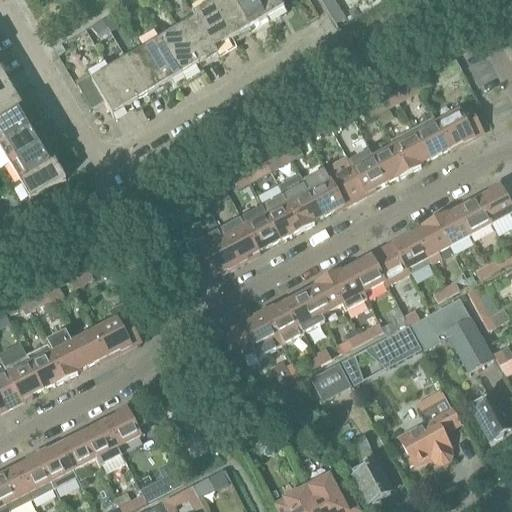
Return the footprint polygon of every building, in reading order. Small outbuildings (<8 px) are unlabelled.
[(230,0),(222,0),(212,7),(232,41),(249,31),(230,0)] [(254,0),(230,0),(249,31),(267,21),(254,0)] [(277,0),(254,0),(267,21),(284,11),(277,0)] [(331,19),(341,13),(333,0),(329,0),(322,5),(331,19)] [(212,7),(194,17),(213,52),(232,41),(212,7)] [(195,22),(179,31),(200,67),(216,57),(213,52),(194,17),(193,18),(195,22)] [(112,18),(103,23),(107,30),(111,35),(119,30),(112,18)] [(103,23),(90,30),(94,38),(107,30),(103,23)] [(200,67),(179,31),(163,41),(183,76),(200,67)] [(163,41),(145,52),(165,87),(183,76),(163,41)] [(165,87),(145,52),(128,62),(149,97),(165,87)] [(149,97),(128,62),(111,73),(131,107),(149,97)] [(131,107),(111,73),(92,84),(89,80),(77,88),(91,112),(104,104),(113,118),(131,107)] [(0,103),(14,95),(3,78),(0,79),(0,103)] [(426,81),(415,87),(419,95),(430,89),(426,81)] [(419,95),(415,87),(404,93),(408,101),(419,95)] [(0,126),(24,112),(14,95),(0,103),(0,126)] [(373,109),(378,117),(389,111),(384,103),(373,109)] [(378,117),(373,109),(362,115),(367,124),(378,117)] [(468,110),(437,127),(450,152),(462,145),(463,147),(473,141),(472,140),(481,135),(468,110)] [(0,149),(34,130),(24,112),(0,126),(0,149)] [(349,115),(327,127),(332,136),(354,123),(352,120),(349,115)] [(450,152),(437,127),(433,121),(412,132),(428,163),(450,152)] [(332,136),(327,127),(317,132),(322,141),(332,136)] [(34,130),(0,149),(0,150),(10,167),(44,147),(34,130)] [(428,163),(412,132),(391,143),(394,150),(409,176),(421,169),(420,168),(428,163)] [(371,154),(370,154),(387,186),(395,181),(396,183),(409,176),(394,150),(384,155),(380,146),(370,151),(371,154)] [(44,147),(10,167),(20,185),(55,164),(44,147)] [(286,154),(291,164),(303,157),(298,148),(286,154)] [(286,154),(276,160),(281,169),(291,164),(286,154)] [(370,154),(348,165),(365,197),(387,186),(370,154)] [(346,162),(324,174),(343,209),(344,211),(366,199),(365,197),(348,165),(346,162)] [(20,185),(10,191),(25,215),(60,194),(56,188),(66,183),(55,164),(20,185)] [(265,166),(244,177),(249,187),(270,175),(265,166)] [(343,209),(324,174),(303,185),(305,189),(322,221),(343,209),(344,211),(343,209)] [(249,187),(244,177),(234,183),(239,193),(249,187)] [(322,221),(299,178),(278,188),(285,200),(284,200),(302,234),(314,227),(313,225),(322,221)] [(478,203),(491,228),(511,216),(511,213),(499,189),(489,195),(490,197),(478,203)] [(213,196),(202,202),(206,210),(217,204),(213,196)] [(302,234),(284,200),(263,212),(280,243),(288,239),(289,241),(302,234)] [(206,210),(202,202),(191,208),(195,216),(206,210)] [(478,203),(456,215),(470,240),(491,228),(478,203)] [(263,212),(242,223),(259,255),(280,243),(263,212)] [(447,217),(434,224),(449,251),(470,240),(456,215),(448,219),(447,217)] [(259,255),(242,223),(219,235),(238,271),(261,259),(259,255)] [(423,233),(414,237),(428,262),(429,262),(431,266),(433,269),(443,263),(439,256),(449,251),(434,224),(422,231),(423,233)] [(238,271),(219,235),(197,247),(195,243),(186,247),(206,288),(238,271)] [(414,237),(393,249),(409,277),(431,266),(429,262),(428,262),(414,237)] [(409,277),(393,249),(392,247),(370,259),(386,289),(409,277)] [(511,266),(507,258),(506,257),(485,269),(490,278),(501,271),(511,266)] [(371,261),(350,272),(363,297),(384,286),(386,290),(386,289),(370,259),(371,261)] [(490,278),(485,269),(474,275),(479,284),(490,278)] [(345,315),(367,303),(363,297),(350,272),(341,277),(340,275),(328,282),(342,308),(345,315)] [(85,288),(80,279),(69,285),(73,294),(85,288)] [(321,319),(342,308),(328,282),(315,289),(316,290),(307,295),(324,325),(321,319)] [(444,292),(448,300),(459,294),(455,286),(444,292)] [(48,295),(52,304),(53,306),(65,300),(59,289),(48,295)] [(482,324),(491,319),(476,291),(467,296),(482,324)] [(448,300),(444,292),(432,298),(437,306),(448,300)] [(48,295),(37,301),(41,310),(52,304),(48,295)] [(324,325),(307,295),(286,306),(302,336),(324,325)] [(23,302),(30,315),(41,310),(37,301),(28,306),(25,300),(23,302)] [(30,315),(23,302),(2,312),(7,321),(23,313),(25,318),(30,315)] [(494,365),(460,304),(412,331),(425,355),(449,342),(469,378),(494,365)] [(273,311),(263,316),(281,350),(303,338),(302,336),(286,306),(274,313),(273,311)] [(131,350),(130,348),(141,343),(123,307),(109,314),(114,324),(94,335),(107,360),(119,353),(120,355),(131,350)] [(0,313),(0,333),(10,328),(7,321),(2,312),(0,313)] [(403,320),(408,329),(419,323),(414,314),(403,320)] [(281,350),(263,316),(253,322),(254,324),(232,336),(244,356),(253,351),(259,362),(281,350)] [(491,319),(482,324),(488,335),(497,330),(491,319)] [(408,329),(403,320),(392,326),(397,335),(408,329)] [(383,335),(379,326),(358,338),(363,346),(383,335)] [(386,373),(422,354),(409,330),(365,354),(386,373)] [(363,346),(358,338),(355,332),(344,338),(352,352),(363,346)] [(86,371),(73,346),(67,334),(45,345),(48,350),(65,384),(78,377),(77,375),(86,371)] [(94,335),(73,346),(86,371),(107,360),(94,335)] [(48,350),(26,361),(43,393),(52,388),(52,390),(65,384),(48,350)] [(500,368),(508,364),(502,353),(494,357),(500,368)] [(316,361),(320,369),(331,363),(327,355),(316,361)] [(355,359),(341,366),(354,390),(364,385),(355,359)] [(43,393),(26,361),(7,370),(11,378),(9,379),(22,404),(43,393)] [(320,369),(316,361),(305,367),(309,375),(320,369)] [(511,361),(508,364),(500,368),(505,380),(511,376),(511,361)] [(268,382),(275,394),(299,381),(291,367),(286,370),(283,365),(271,371),(268,382)] [(339,367),(311,383),(323,406),(352,390),(339,367)] [(7,375),(0,378),(0,417),(23,406),(22,404),(9,379),(7,375)] [(301,405),(294,391),(284,396),(291,410),(303,433),(311,429),(303,414),(305,413),(301,405)] [(511,431),(504,419),(507,417),(495,395),(471,408),(491,443),(493,442),(497,443),(503,440),(504,436),(511,431)] [(443,437),(460,427),(446,402),(421,416),(427,427),(399,442),(415,470),(431,461),(432,463),(435,466),(440,468),(444,468),(448,466),(450,462),(451,458),(450,453),(449,451),(451,450),(443,437)] [(117,420),(105,427),(118,452),(140,440),(138,436),(148,431),(137,410),(127,415),(126,413),(116,418),(117,420)] [(121,459),(118,452),(105,427),(82,438),(95,464),(99,471),(102,469),(121,459)] [(95,464),(82,438),(60,450),(76,481),(77,481),(74,475),(95,464)] [(367,462),(375,459),(364,438),(348,446),(355,459),(363,454),(367,462)] [(46,454),(36,460),(53,493),(76,481),(60,450),(47,456),(46,454)] [(53,493),(36,460),(27,465),(28,467),(15,473),(31,504),(53,493)] [(381,503),(382,500),(392,494),(385,482),(387,481),(376,461),(363,467),(365,471),(354,478),(369,506),(373,504),(376,506),(381,503)] [(15,473),(0,480),(0,499),(6,511),(15,511),(31,504),(15,473)] [(208,481),(215,495),(229,489),(223,474),(208,481)] [(141,498),(146,507),(183,487),(179,478),(141,498)] [(330,478),(307,490),(318,511),(358,511),(348,492),(339,496),(330,478)] [(193,511),(199,511),(203,510),(193,489),(162,505),(165,511),(176,511),(175,509),(188,502),(193,511)] [(318,511),(307,490),(275,507),(277,511),(318,511)] [(141,498),(119,510),(120,511),(136,511),(146,507),(141,498)]
